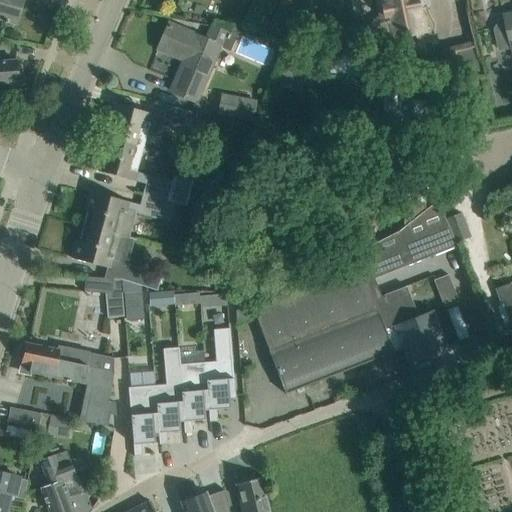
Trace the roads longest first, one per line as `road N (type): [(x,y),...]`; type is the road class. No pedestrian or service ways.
road 1 (residential): [(43,173),(114,0)]
road 2 (residential): [(108,511),(250,442)]
road 3 (residential): [(0,305),(43,173)]
road 4 (track): [(407,511),(379,394)]
